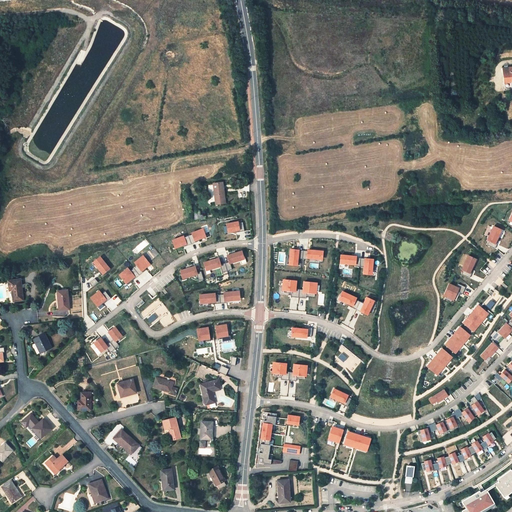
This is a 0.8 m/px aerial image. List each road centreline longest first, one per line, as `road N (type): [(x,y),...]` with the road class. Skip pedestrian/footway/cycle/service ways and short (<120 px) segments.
road 1 (residential): [(511,252),(440,338),(401,360),(373,354),(324,323),(260,313)]
road 2 (residential): [(251,401),(397,428),(457,401),(511,347)]
road 3 (residential): [(262,240),(241,0)]
road 4 (residential): [(127,304),(195,252),(262,244)]
road 5 (residential): [(260,313),(193,318),(157,335),(127,304)]
